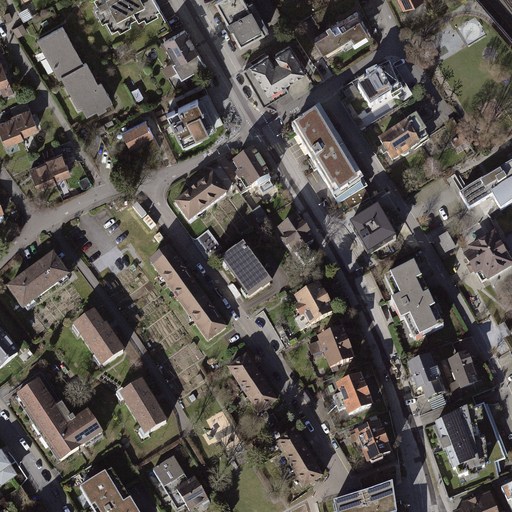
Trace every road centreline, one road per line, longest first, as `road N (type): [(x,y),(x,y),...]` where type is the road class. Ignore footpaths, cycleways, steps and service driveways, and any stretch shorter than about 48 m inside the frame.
road 1 (secondary): [(261,128),(373,330),(423,502)]
road 2 (residential): [(140,183),(273,364),(346,482)]
road 3 (residential): [(382,178),(511,406)]
road 4 (secondary): [(185,0),(261,128)]
road 5 (residential): [(140,183),(261,128)]
